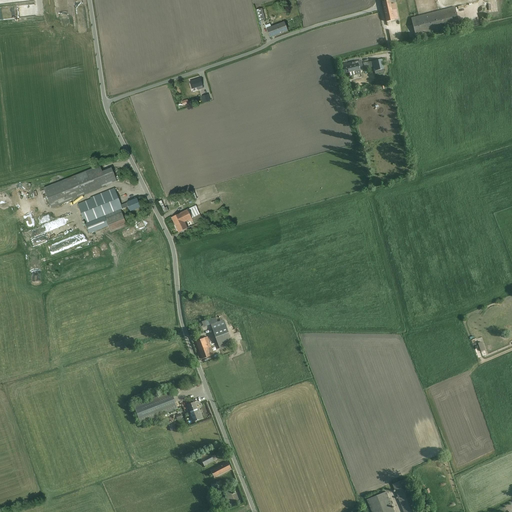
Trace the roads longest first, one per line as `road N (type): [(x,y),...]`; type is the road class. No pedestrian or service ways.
road 1 (residential): [(254,511),(185,330),(170,242),(105,104)]
road 2 (unclassified): [(105,104),(379,7)]
